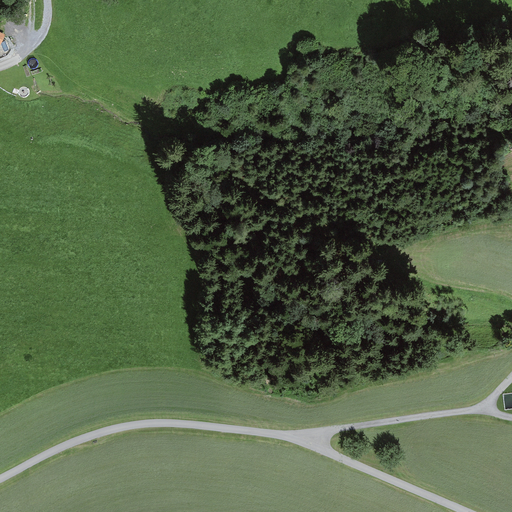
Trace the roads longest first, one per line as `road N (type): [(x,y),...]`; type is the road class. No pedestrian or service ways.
road 1 (track): [(0,481),(130,426),(198,427),(290,438),(468,511)]
road 2 (track): [(290,438),(491,409),(511,382)]
